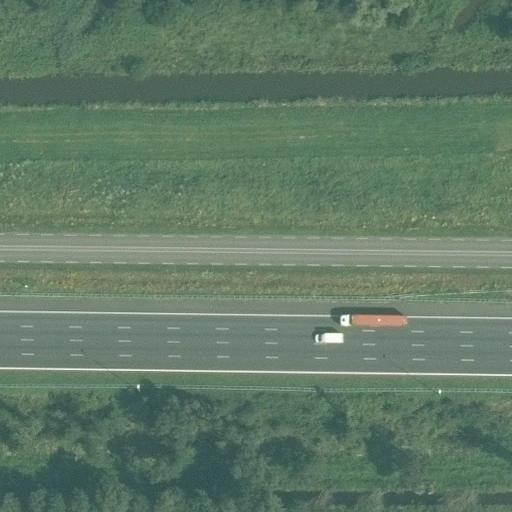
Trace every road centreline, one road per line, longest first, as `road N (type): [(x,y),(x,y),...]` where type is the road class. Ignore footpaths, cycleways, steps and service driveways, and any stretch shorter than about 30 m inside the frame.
road 1 (track): [(0,140),(511,132)]
road 2 (motorway): [(511,347),(0,340)]
road 3 (secondary): [(511,254),(0,248)]
